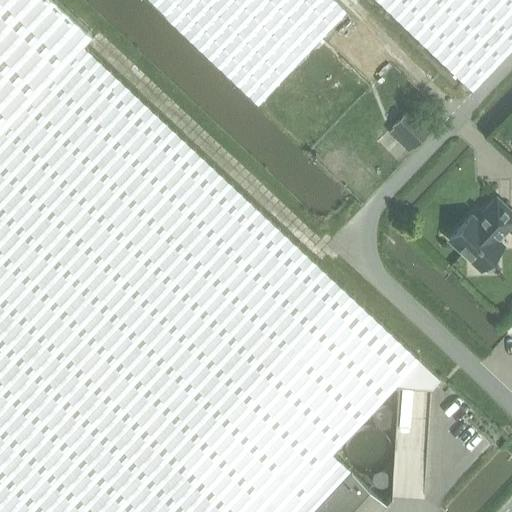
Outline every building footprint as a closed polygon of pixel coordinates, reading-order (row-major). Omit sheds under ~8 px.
[(0,0),(0,511),(312,511),(350,472),(330,454),(418,359),(238,193),(44,0),(0,0)] [(344,10),(333,0),(148,0),(257,102),(344,10)] [(511,0),(376,0),(470,89),(511,44),(511,0)] [(405,113),(394,124),(414,143),(425,132),(405,113)] [(470,215),(448,238),(479,267),(501,244),(495,238),(511,220),(511,213),(494,198),(474,219),(470,215)] [(376,511),(385,503),(350,472),(312,511),(376,511)]
